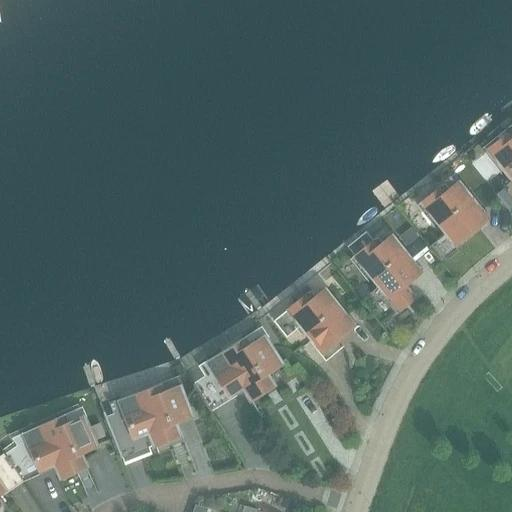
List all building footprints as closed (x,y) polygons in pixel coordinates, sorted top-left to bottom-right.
[(511,140),(493,156),(511,179),(511,140)] [(426,209),(455,245),(488,219),(459,183),(426,209)] [(359,263),(388,299),(398,311),(415,298),(405,286),(421,273),(392,236),(359,263)] [(344,347),(338,340),(354,326),(325,290),(292,316),(312,341),(311,341),(327,360),(344,347)] [(281,364),(265,338),(213,370),(214,371),(205,377),(197,364),(186,371),(186,370),(184,371),(216,422),(218,421),(209,408),(229,396),(243,388),(250,400),(274,386),(266,374),(281,364)] [(191,416),(180,388),(123,410),(124,411),(114,415),(109,401),(102,404),(101,403),(100,404),(121,459),(123,458),(117,444),(134,438),(134,439),(149,433),(154,446),(180,436),(174,423),(191,416)] [(0,448),(4,454),(21,479),(22,481),(23,480),(22,478),(40,470),(41,471),(55,465),(61,478),(86,467),(80,454),(96,446),(84,418),(28,443),(28,444),(18,449),(8,435),(0,440),(0,448)] [(21,479),(4,454),(0,457),(0,494),(5,491),(4,489),(21,479)]
